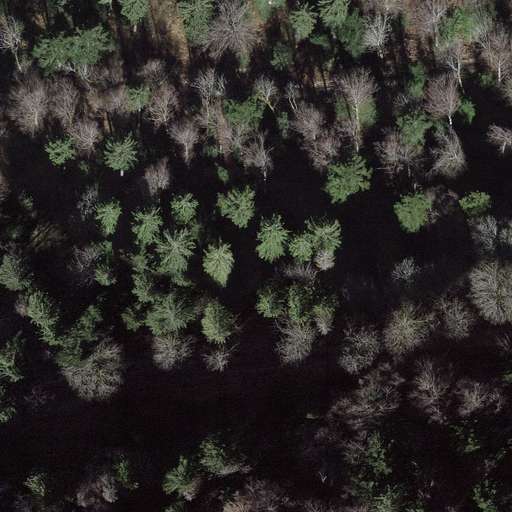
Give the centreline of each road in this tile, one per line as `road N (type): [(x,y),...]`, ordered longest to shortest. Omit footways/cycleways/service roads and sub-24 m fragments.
road 1 (track): [(0,411),(368,346),(511,296)]
road 2 (track): [(25,100),(235,85),(511,47)]
